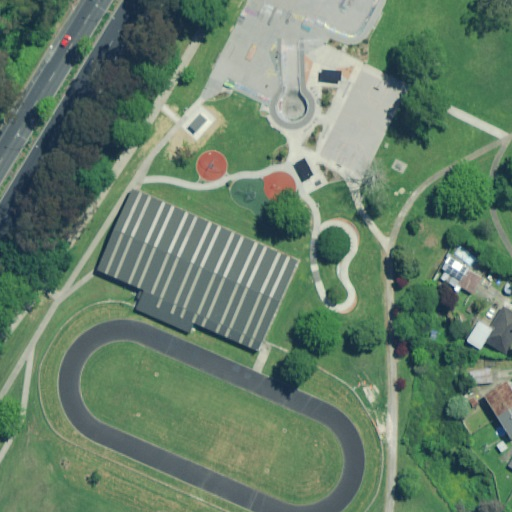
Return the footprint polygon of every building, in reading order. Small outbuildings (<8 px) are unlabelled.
[(295,259),(132,189),(97,269),(143,289),(134,308),(190,332),(194,323),(255,350),(295,259)] [(453,277),(448,285),(455,289),(457,286),(471,295),(482,279),(450,258),(442,271),(453,277)] [(511,313),(503,308),(492,330),(479,323),(468,343),(481,351),(485,345),(507,356),(511,346),(511,313)] [(492,385),(491,372),(470,374),(471,386),(492,385)] [(511,388),(509,384),(486,398),(511,439),(511,388)]
